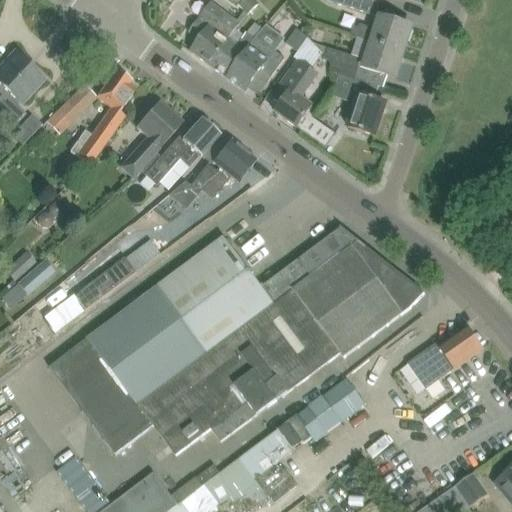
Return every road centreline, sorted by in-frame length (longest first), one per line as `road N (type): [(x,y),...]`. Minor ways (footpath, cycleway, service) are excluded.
road 1 (unclassified): [(376,211),(109,12)]
road 2 (unclassified): [(444,0),(376,211)]
road 3 (unclassified): [(511,338),(376,211)]
